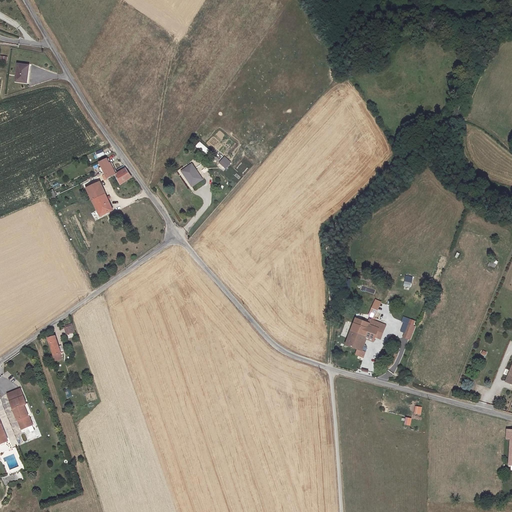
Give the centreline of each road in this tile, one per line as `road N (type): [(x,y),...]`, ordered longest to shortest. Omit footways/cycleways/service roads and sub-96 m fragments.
road 1 (track): [(330,368),(331,230),(397,160),(453,120),(473,119),(511,149)]
road 2 (unclassified): [(24,0),(176,235)]
road 3 (unclassified): [(0,362),(176,235)]
road 4 (unclassified): [(176,235),(272,343),(330,368)]
road 5 (unclassified): [(330,368),(511,418)]
road 6 (unclassified): [(330,368),(341,511)]
